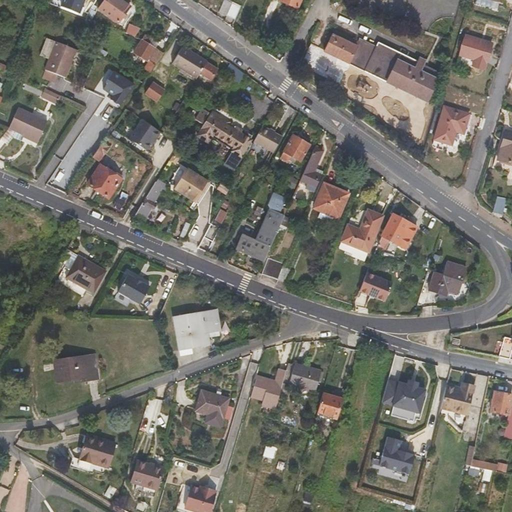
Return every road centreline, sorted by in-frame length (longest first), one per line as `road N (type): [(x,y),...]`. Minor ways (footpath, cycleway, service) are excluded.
road 1 (secondary): [(460,213),(168,0)]
road 2 (secondary): [(0,180),(330,317)]
road 3 (residential): [(0,429),(46,429),(330,317)]
road 4 (secondary): [(367,328),(449,323),(495,308),(506,297),(507,276),(488,232)]
road 5 (residential): [(511,39),(460,213)]
road 6 (secondary): [(367,328),(410,347),(511,369)]
